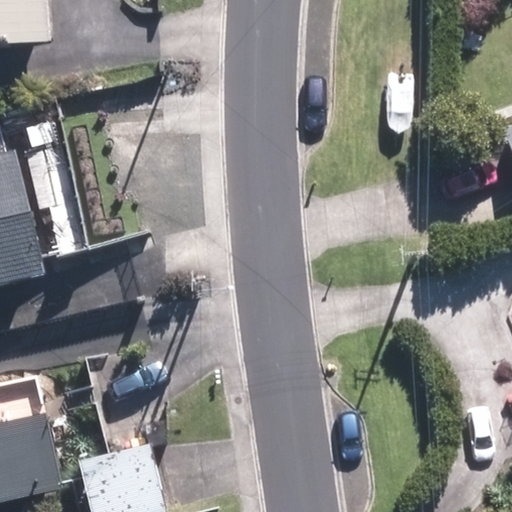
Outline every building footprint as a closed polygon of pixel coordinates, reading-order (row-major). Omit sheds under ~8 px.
[(0,0),(0,51),(50,48),(47,0),(0,0)] [(511,127),(501,132),(511,161),(511,127)] [(0,160),(0,296),(49,283),(15,156),(0,160)] [(0,511),(69,495),(49,415),(0,427),(0,511)] [(167,511),(154,451),(75,469),(84,511),(167,511)]
